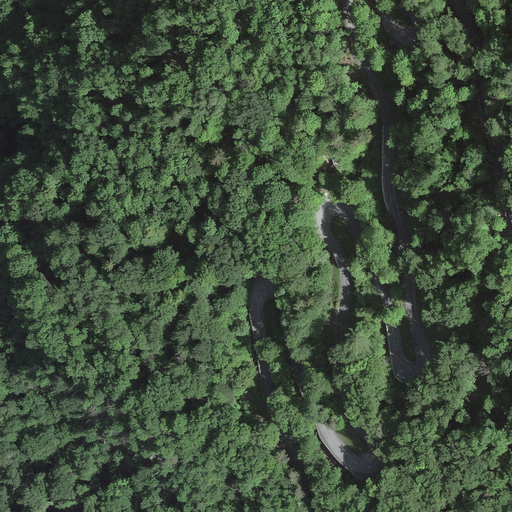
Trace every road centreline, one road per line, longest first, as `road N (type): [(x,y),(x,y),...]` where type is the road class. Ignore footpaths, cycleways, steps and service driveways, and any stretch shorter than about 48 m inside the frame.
road 1 (tertiary): [(349,0),(388,112),(393,200),(426,357),(417,371),(402,368),(363,246),(344,211),(327,211),(325,228),(347,269),(342,334),(350,407),(377,449),(371,463),(353,463),(334,444),(297,368),(279,293),(261,292),(277,411),(329,511)]
road 2 (tertiary): [(483,91),(511,218)]
